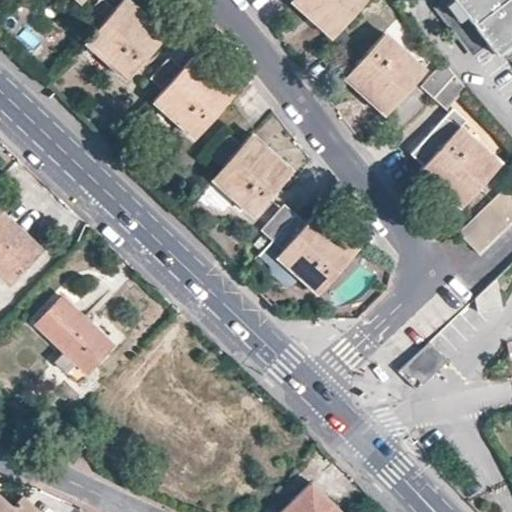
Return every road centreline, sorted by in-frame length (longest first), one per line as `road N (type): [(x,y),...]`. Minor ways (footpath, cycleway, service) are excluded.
road 1 (residential): [(219,0),(437,266),(308,381)]
road 2 (secondary): [(0,91),(308,381)]
road 3 (secondary): [(308,381),(428,511)]
road 4 (residential): [(139,511),(48,470),(0,462)]
